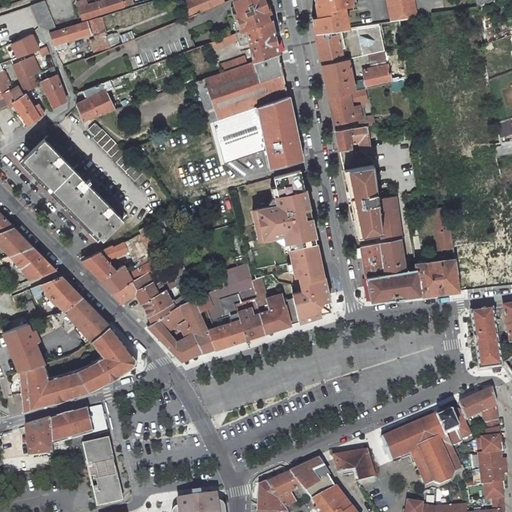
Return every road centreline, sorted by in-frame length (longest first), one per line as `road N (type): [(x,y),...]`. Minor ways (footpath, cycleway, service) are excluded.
road 1 (residential): [(448,303),(353,309),(286,0)]
road 2 (residential): [(170,369),(0,188)]
road 3 (residential): [(0,425),(170,369)]
road 4 (residential): [(0,149),(74,98),(44,31)]
road 5 (residential): [(319,442),(458,380)]
road 6 (residential): [(232,479),(170,369)]
